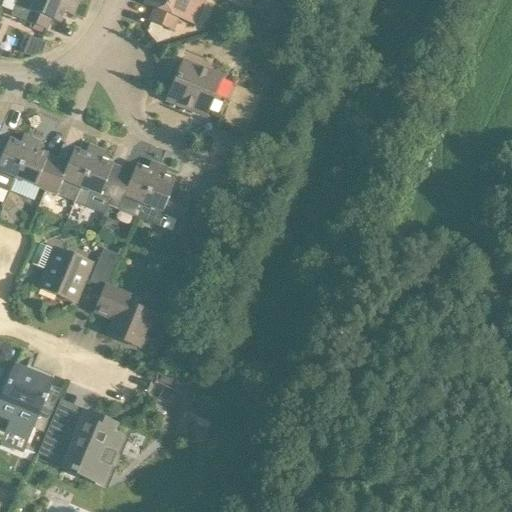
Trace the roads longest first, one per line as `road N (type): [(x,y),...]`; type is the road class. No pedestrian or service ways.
road 1 (residential): [(97,43),(123,71),(142,136),(204,160)]
road 2 (residential): [(125,396),(0,327)]
